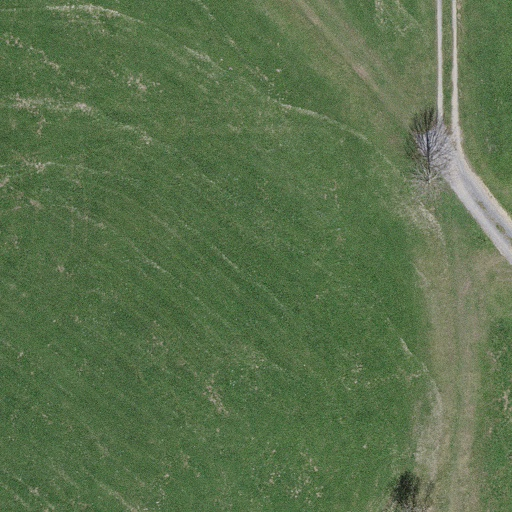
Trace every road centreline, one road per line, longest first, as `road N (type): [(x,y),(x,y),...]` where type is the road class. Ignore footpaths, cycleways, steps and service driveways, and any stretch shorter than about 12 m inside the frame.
road 1 (track): [(0,178),(79,174),(301,186),(394,157),(458,165),(464,453),(450,511)]
road 2 (track): [(511,238),(320,0)]
road 3 (track): [(458,165),(456,0)]
